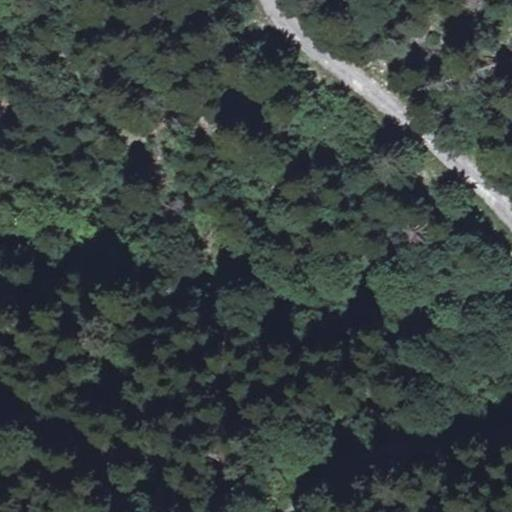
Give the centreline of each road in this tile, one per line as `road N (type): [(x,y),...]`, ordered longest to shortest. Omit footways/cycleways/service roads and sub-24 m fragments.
road 1 (unclassified): [(277,0),(295,26),(417,126),(511,221)]
road 2 (unclassified): [(511,431),(339,479),(298,511)]
